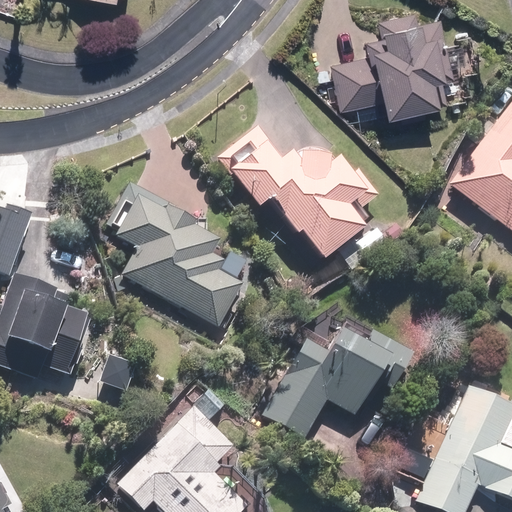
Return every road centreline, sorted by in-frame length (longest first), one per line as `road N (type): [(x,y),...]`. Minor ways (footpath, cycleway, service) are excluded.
road 1 (residential): [(242,0),(222,39),(154,92),(69,126),(0,136)]
road 2 (residential): [(0,65),(64,78),(110,74),(232,0)]
